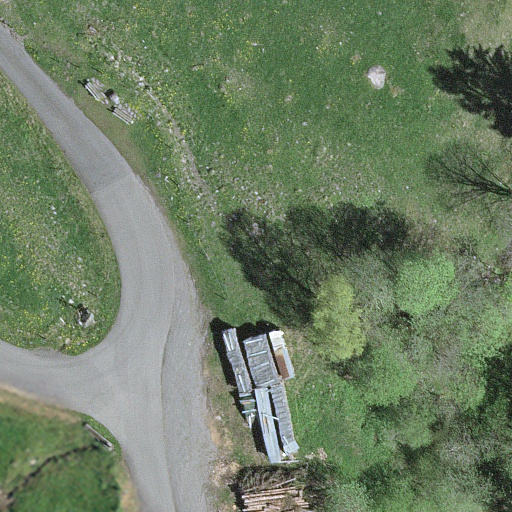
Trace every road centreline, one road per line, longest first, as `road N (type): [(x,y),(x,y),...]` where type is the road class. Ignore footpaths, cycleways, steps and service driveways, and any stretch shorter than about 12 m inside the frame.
road 1 (track): [(0,41),(125,192),(163,295),(139,385)]
road 2 (track): [(139,385),(90,396),(0,361)]
road 3 (track): [(139,385),(159,511)]
